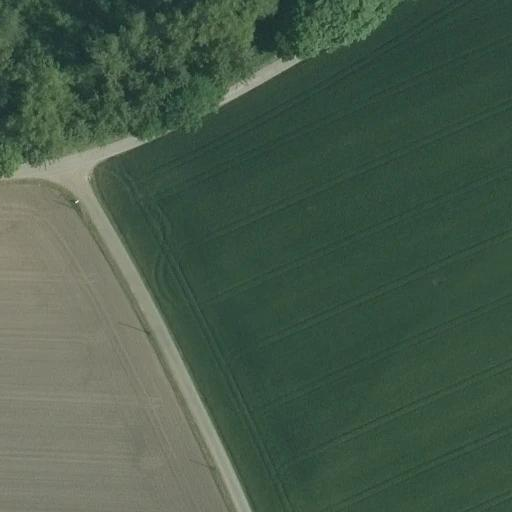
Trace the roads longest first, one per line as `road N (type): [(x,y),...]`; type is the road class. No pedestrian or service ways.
road 1 (unclassified): [(91,158),(240,511)]
road 2 (unclassified): [(399,0),(198,112),(91,158)]
